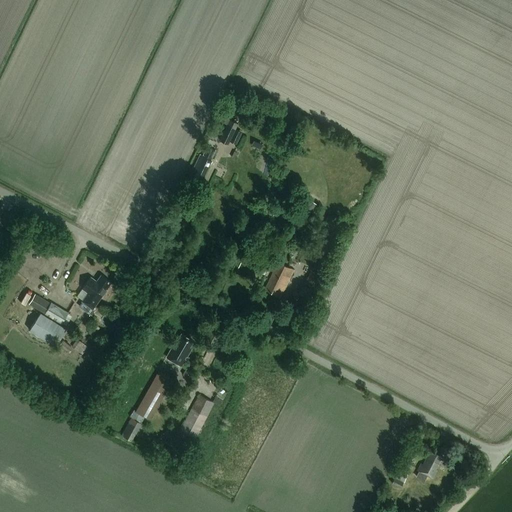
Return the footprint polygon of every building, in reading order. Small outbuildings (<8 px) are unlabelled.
[(239,115),(240,112),(231,107),(229,111),(239,115)] [(228,145),(238,124),(228,120),(226,125),(219,141),(228,145)] [(236,130),(230,142),(236,144),(242,133),(236,130)] [(210,161),(214,151),(207,148),(203,157),(200,156),(191,176),(194,177),(192,180),(200,184),(211,161),(210,161)] [(308,216),(316,205),(310,200),(302,211),(308,216)] [(278,205),(270,204),(268,213),(276,215),(278,205)] [(5,232),(12,218),(1,213),(0,215),(0,232),(1,230),(5,232)] [(329,262),(346,226),(330,219),(313,255),(329,262)] [(281,297),(294,270),(278,262),(266,288),(268,289),(267,291),(281,297)] [(310,270),(305,283),(315,288),(321,275),(310,270)] [(88,293),(82,301),(87,305),(83,310),(91,316),(95,311),(92,309),(111,283),(101,275),(96,282),(90,277),(82,289),(88,293)] [(13,316),(20,306),(14,302),(7,312),(13,316)] [(61,324),(67,313),(68,312),(51,302),(44,314),(45,315),(61,324)] [(93,337),(97,332),(91,328),(88,333),(93,337)] [(191,350),(189,348),(193,341),(182,335),(178,342),(177,341),(167,358),(182,366),(185,360),(185,359),(186,357),(187,357),(191,350)] [(78,340),(76,349),(85,351),(88,343),(78,340)] [(170,384),(156,376),(136,411),(145,417),(149,419),(170,384)] [(214,403),(219,405),(227,392),(220,388),(212,402),(214,403)] [(199,395),(180,430),(195,438),(214,403),(212,402),(199,395)] [(136,411),(134,410),(130,417),(131,418),(141,423),(145,417),(136,411)] [(133,443),(143,424),(141,423),(131,418),(121,436),(133,443)] [(417,470),(419,471),(416,477),(425,482),(428,476),(433,479),(443,460),(441,458),(442,456),(432,452),(431,454),(429,453),(423,465),(421,464),(417,470)] [(405,475),(413,459),(406,455),(398,471),(392,484),(401,489),(407,475),(405,475)]
